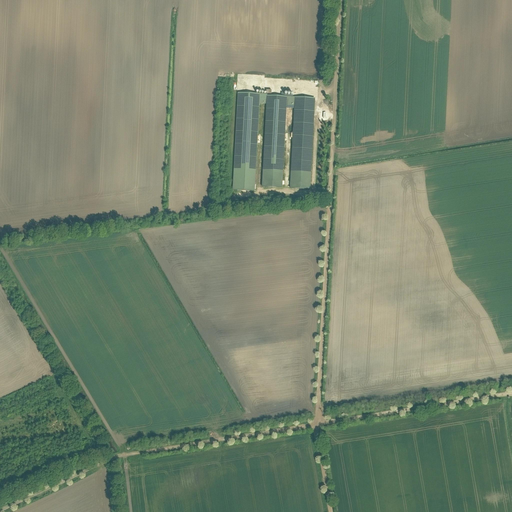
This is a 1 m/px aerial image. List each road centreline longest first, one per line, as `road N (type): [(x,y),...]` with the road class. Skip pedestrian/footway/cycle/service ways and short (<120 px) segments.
road 1 (unclassified): [(317,425),(341,0)]
road 2 (unclassified): [(317,425),(118,456),(0,510)]
road 3 (unclassified): [(317,425),(511,392)]
